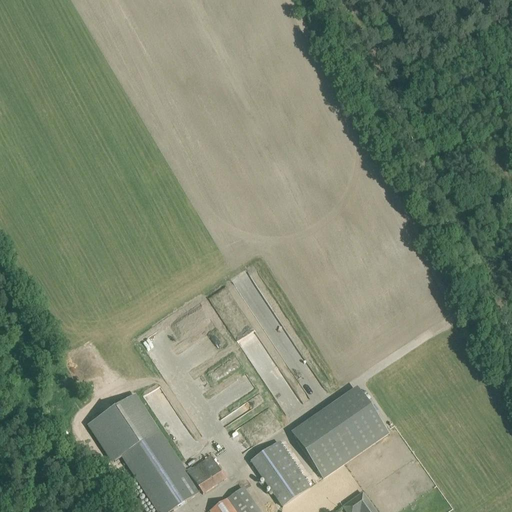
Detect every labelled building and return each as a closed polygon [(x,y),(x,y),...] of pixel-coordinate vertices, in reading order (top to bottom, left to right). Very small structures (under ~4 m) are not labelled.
[(290,434),(323,481),(389,435),(357,388),(290,434)] [(183,473),(133,396),(87,427),(112,465),(123,457),(159,511),(172,511),(198,495),(183,473)] [(251,463),(282,508),(294,500),(310,488),(277,444),(251,463)] [(189,469),(183,473),(198,495),(200,498),(227,480),(222,473),(218,475),(208,459),(190,470),(189,469)] [(371,511),(360,496),(352,502),(358,511),(371,511)] [(234,511),(227,500),(210,511),(209,511),(234,511)]
